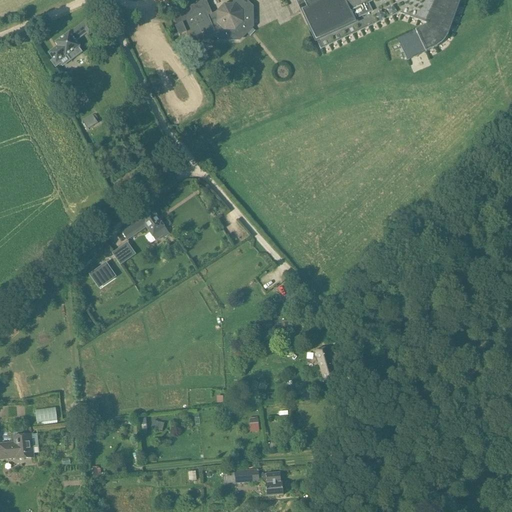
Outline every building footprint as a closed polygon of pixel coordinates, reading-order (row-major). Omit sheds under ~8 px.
[(206,0),(204,0),(172,14),(177,26),(175,27),(179,36),(186,33),(193,48),(217,37),(220,40),(230,40),(239,40),(252,26),(252,8),(243,0),(236,0),(235,4),(224,4),(216,12),(216,13),(214,13),(212,14),(206,0)] [(297,0),(299,1),(301,0),(304,0),(308,8),(303,10),(321,50),(400,13),(401,14),(426,25),(397,38),(407,61),(437,47),(442,44),(445,41),(448,36),(460,4),(460,0),(297,0)] [(58,47),(49,53),(53,60),(56,63),(65,57),(66,57),(67,56),(70,61),(76,57),(82,53),(79,48),(80,47),(76,42),(87,34),(89,36),(94,32),(87,21),(70,33),(56,43),(58,47)] [(83,122),(88,131),(98,125),(93,115),(83,122)] [(156,240),(167,232),(152,211),(122,231),(128,240),(146,227),(156,240)] [(126,245),(113,254),(121,266),(134,257),(126,245)] [(110,283),(100,268),(90,276),(99,290),(110,283)] [(306,304),(299,309),(305,317),(312,312),(306,304)] [(329,348),(314,352),(323,383),(338,378),(329,348)] [(315,389),(300,392),(302,401),(316,399),(315,389)] [(258,420),(250,421),(251,434),(259,433),(258,420)] [(17,457),(17,459),(33,457),(31,436),(14,438),(15,444),(0,445),(0,453),(1,460),(17,457)] [(269,452),(280,451),(279,443),(269,444),(269,452)] [(97,470),(88,470),(89,479),(98,478),(97,470)] [(258,470),(234,472),(235,473),(235,483),(235,485),(259,483),(258,470)] [(280,473),(261,475),(262,482),(266,485),(267,497),(284,495),(283,483),(281,483),(280,473)]
